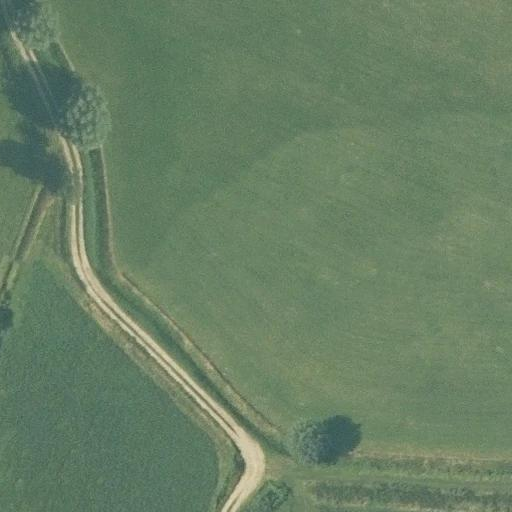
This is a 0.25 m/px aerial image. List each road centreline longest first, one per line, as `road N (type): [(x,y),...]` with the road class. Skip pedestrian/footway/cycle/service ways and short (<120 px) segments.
road 1 (track): [(7,0),(60,115),(92,292),(258,455)]
road 2 (track): [(511,463),(366,465),(303,475),(258,455)]
